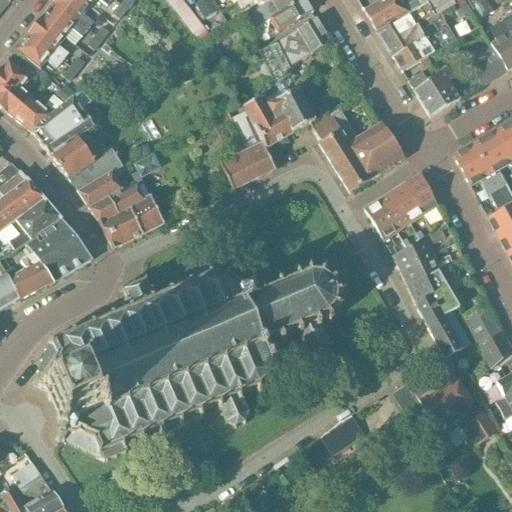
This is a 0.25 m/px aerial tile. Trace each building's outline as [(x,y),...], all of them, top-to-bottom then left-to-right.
[(0,0),(0,13),(0,14),(9,4),(11,0),(0,0)] [(58,0),(55,5),(88,32),(94,24),(84,16),(90,9),(79,0),(58,0)] [(79,0),(90,9),(97,0),(107,9),(113,1),(111,0),(79,0)] [(123,0),(119,6),(127,12),(135,3),(131,0),(123,0)] [(182,0),(165,0),(193,37),(204,29),(182,0)] [(204,18),(216,10),(210,0),(202,0),(196,4),(204,18)] [(239,0),(236,2),(241,11),(255,3),(259,9),(266,5),(271,2),(274,0),(239,0)] [(259,10),(246,17),(254,31),(269,22),(268,21),(273,18),(275,17),(304,0),(303,0),(274,0),(271,2),(266,5),(259,9),(259,10)] [(273,18),(268,21),(269,22),(276,35),(311,14),(312,15),(304,0),(275,17),(273,18)] [(386,0),(364,13),(375,34),(433,2),(441,15),(440,15),(441,16),(466,0),(386,0)] [(375,34),(392,60),(426,39),(422,31),(433,26),(437,34),(447,28),(440,15),(441,15),(433,2),(375,34)] [(71,32),(82,40),(88,32),(55,5),(42,20),(65,39),(71,32)] [(127,12),(119,6),(112,16),(120,22),(127,12)] [(279,40),(257,53),(274,87),(282,83),(294,77),(288,65),(308,53),(328,41),(318,25),(312,15),(311,14),(276,35),(279,40)] [(511,71),(511,17),(500,24),(485,33),(491,44),(492,45),(508,74),(511,71)] [(30,35),(63,63),(68,56),(58,48),(65,39),(42,20),(30,35)] [(94,38),(102,44),(110,34),(101,28),(94,38)] [(392,59),(401,74),(403,74),(420,64),(428,59),(434,55),(456,43),(447,28),(437,34),(426,39),(425,40),(392,60),(392,59)] [(46,63),(57,71),(63,63),(30,35),(18,51),(41,70),(46,63)] [(102,44),(94,38),(87,47),(95,53),(102,44)] [(469,71),(482,90),(508,73),(508,74),(492,45),(491,44),(480,51),(486,61),(469,71)] [(110,50),(105,46),(101,51),(107,55),(110,50)] [(184,47),(154,59),(156,66),(164,63),(176,58),(187,54),(184,47)] [(69,69),(77,76),(84,66),(76,60),(69,69)] [(0,72),(0,92),(22,90),(30,81),(8,63),(0,72)] [(412,92),(431,121),(431,120),(460,101),(460,100),(449,84),(460,77),(453,66),(427,83),(423,75),(409,84),(414,91),(413,92),(413,91),(412,92)] [(77,76),(69,69),(62,78),(71,84),(77,76)] [(118,94),(111,79),(100,85),(107,99),(118,94)] [(278,93),(264,100),(268,107),(272,104),(290,137),(292,136),(315,123),(314,122),(315,122),(299,92),(298,93),(298,91),(289,96),(282,83),(274,87),(278,93)] [(32,98),(15,120),(27,130),(30,134),(77,97),(65,87),(61,94),(58,92),(46,108),(33,97),(32,98)] [(0,107),(7,113),(15,120),(32,98),(22,90),(0,92),(0,107)] [(48,155),(52,160),(89,132),(97,126),(101,117),(97,110),(93,112),(89,105),(92,103),(85,92),(77,97),(30,134),(46,156),(48,155)] [(268,107),(264,100),(263,99),(242,110),(245,114),(230,121),(245,152),(260,180),(275,173),(275,172),(265,151),(290,137),(272,104),(268,107)] [(330,116),(311,128),(320,144),(318,146),(350,197),(351,197),(350,195),(370,183),(404,161),(382,125),(349,146),(330,116)] [(511,124),(496,133),(511,161),(511,124)] [(69,183),(77,194),(112,173),(113,174),(122,169),(116,159),(117,158),(116,156),(115,157),(111,151),(105,155),(89,132),(52,160),(69,183)] [(475,146),(508,205),(511,202),(511,195),(499,173),(511,165),(511,161),(496,133),(475,146)] [(480,184),(496,212),(508,205),(475,146),(452,158),(470,190),(480,184)] [(245,152),(220,164),(234,193),(260,180),(245,152)] [(0,234),(43,203),(18,175),(10,168),(0,175),(0,234)] [(77,194),(88,211),(94,207),(95,208),(109,199),(104,189),(116,182),(113,174),(112,173),(77,194)] [(98,225),(112,253),(142,238),(163,227),(164,227),(165,226),(150,198),(150,199),(149,197),(136,174),(129,178),(133,184),(121,191),(116,182),(104,189),(109,199),(95,208),(94,207),(88,211),(97,226),(98,225)] [(420,175),(406,185),(425,218),(438,210),(420,175)] [(405,185),(392,193),(411,226),(425,218),(406,185),(405,185)] [(392,193),(379,202),(398,235),(411,226),(392,193)] [(379,202),(364,211),(392,258),(396,256),(393,250),(396,248),(390,239),(398,235),(379,202)] [(11,250),(23,244),(60,224),(56,218),(43,203),(0,234),(0,243),(3,249),(8,245),(11,250)] [(511,206),(487,221),(497,239),(511,230),(511,206)] [(33,256),(53,285),(92,263),(61,223),(60,224),(23,244),(33,256)] [(511,230),(497,239),(507,257),(511,254),(511,230)] [(392,258),(391,259),(399,275),(434,258),(429,249),(445,241),(441,233),(425,241),(396,256),(392,258)] [(434,258),(399,275),(407,290),(424,281),(438,274),(441,273),(463,261),(458,252),(440,262),(441,263),(437,265),(434,258)] [(6,279),(19,303),(53,285),(33,256),(20,264),(24,272),(16,277),(12,270),(11,271),(5,260),(0,262),(0,276),(3,281),(6,279)] [(96,460),(104,464),(126,454),(124,447),(140,440),(142,447),(147,445),(144,438),(159,432),(162,438),(167,436),(164,430),(179,424),(182,430),(206,420),(203,413),(219,406),(227,424),(234,428),(243,424),(246,416),(239,398),(257,390),(260,396),(264,394),(261,387),(268,378),(274,381),(276,377),(270,374),(271,362),(275,361),(277,356),(272,345),(269,343),(279,339),(282,346),(286,344),(283,338),(296,332),(311,367),(333,357),(319,322),(326,319),(330,325),(334,322),(329,316),(334,311),(341,314),(342,309),(336,307),(337,299),(345,298),(344,293),(336,294),(333,287),(338,283),(336,278),(330,283),(324,278),(327,272),(322,270),(320,277),(312,276),(310,269),(306,269),(293,275),(296,281),(258,298),(253,288),(245,291),(229,279),(230,272),(226,271),(224,278),(213,276),(210,270),(205,272),(208,278),(193,284),(190,278),(185,280),(188,287),(173,293),(170,287),(166,289),(169,295),(151,302),(150,299),(151,298),(145,284),(123,293),(129,308),(128,309),(129,311),(116,317),(113,310),(109,312),(112,318),(95,325),(93,319),(88,321),(91,327),(76,333),(73,327),(69,329),(71,335),(51,344),(50,343),(49,346),(51,347),(42,376),(45,378),(44,380),(43,382),(38,380),(34,390),(45,395),(49,403),(52,403),(58,417),(57,420),(61,429),(56,441),(64,445),(65,442),(97,458),(96,460)] [(415,305),(413,306),(414,307),(425,328),(443,319),(452,314),(459,310),(438,274),(424,281),(429,292),(437,288),(439,293),(415,305)] [(0,282),(0,313),(19,303),(6,279),(3,281),(0,282)] [(424,281),(407,290),(415,305),(439,293),(437,288),(429,292),(424,281)] [(462,318),(478,348),(504,336),(503,335),(502,335),(485,305),(462,318)] [(443,319),(425,328),(444,362),(462,353),(461,352),(470,347),(452,314),(443,319)] [(477,348),(483,359),(509,345),(504,336),(478,348),(477,348)] [(483,359),(490,372),(511,355),(511,351),(509,345),(483,359)] [(495,406),(499,414),(511,406),(511,376),(495,386),(503,400),(504,401),(495,406)] [(462,428),(476,449),(501,432),(487,410),(470,421),(469,419),(442,378),(413,397),(406,386),(392,397),(406,419),(402,422),(412,437),(432,425),(440,438),(462,424),(464,426),(462,428)] [(511,416),(511,406),(499,414),(503,421),(511,416)] [(318,440),(331,460),(364,438),(352,418),(337,426),(325,434),(318,440)] [(31,464),(10,478),(15,486),(11,488),(12,489),(15,495),(19,491),(40,477),(31,464)] [(0,498),(8,511),(60,511),(62,511),(51,493),(24,509),(15,495),(12,489),(4,494),(0,496),(0,498)] [(253,511),(243,494),(221,507),(224,511),(253,511)]
